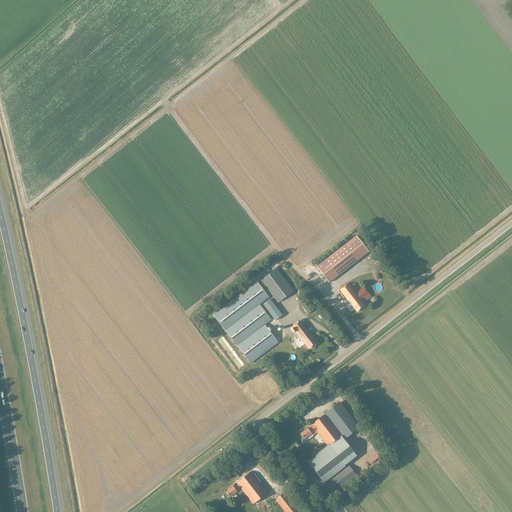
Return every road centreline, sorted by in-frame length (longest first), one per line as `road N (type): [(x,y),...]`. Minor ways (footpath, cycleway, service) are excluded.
road 1 (tertiary): [(314,511),(258,441),(256,422),(511,223)]
road 2 (motorway): [(56,511),(0,214)]
road 3 (motorway): [(0,373),(23,511)]
